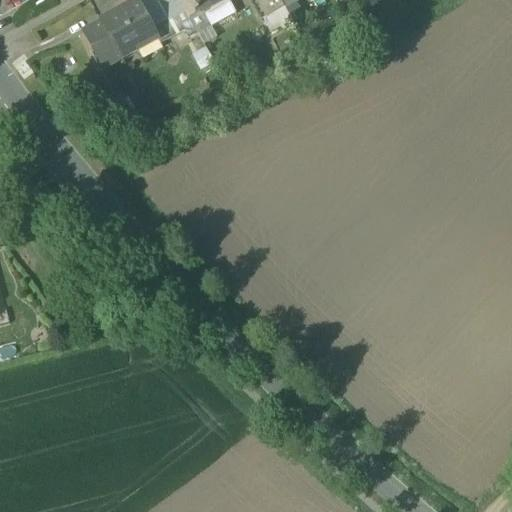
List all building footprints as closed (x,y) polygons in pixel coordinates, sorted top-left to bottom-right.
[(150,0),(143,4),(156,28),(169,22),(156,0),(150,0)] [(201,10),(196,0),(156,0),(169,22),(171,26),(201,10)] [(196,0),(201,10),(206,20),(244,0),(196,0)] [(252,0),(265,22),(288,10),(282,0),(252,0)] [(283,0),(291,14),(303,7),(298,0),(283,0)] [(156,28),(143,6),(85,38),(107,79),(166,46),(156,28)]
